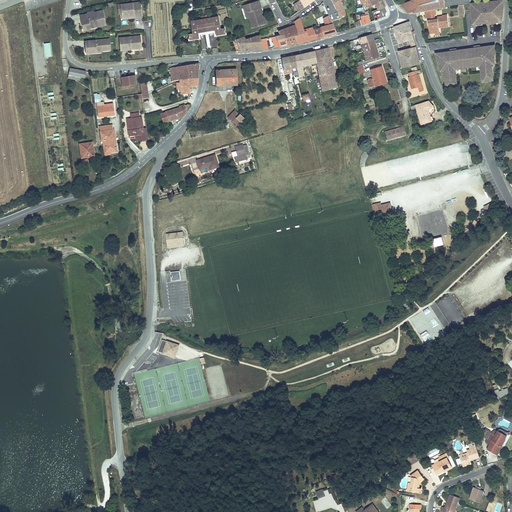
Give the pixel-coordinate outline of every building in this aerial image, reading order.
[(297,0),(294,2),(299,11),(305,7),(300,0),(297,0)] [(341,0),(332,0),(337,9),(344,6),(343,5),(341,0)] [(366,0),(367,0),(367,1),(368,7),(376,3),(379,9),(385,6),(384,3),(382,0),(366,0)] [(414,0),(402,4),(402,6),(404,9),(409,13),(410,13),(412,13),(414,12),(415,14),(426,12),(435,10),(453,6),(458,5),(463,4),(471,3),(470,0),(414,0)] [(504,0),(493,0),(484,1),(485,11),(504,8),(504,0)] [(132,1),(119,3),(120,12),(121,16),(133,14),(134,17),(142,16),(140,6),(133,7),(132,1)] [(260,1),(244,5),(245,9),(247,8),(250,18),(253,28),(267,24),(264,15),(263,16),(261,9),(262,8),(260,1)] [(484,1),(471,3),(472,13),(485,11),(484,1)] [(372,11),(375,20),(386,16),(387,15),(388,13),(385,6),(379,9),(372,11)] [(485,11),(472,13),(474,23),(487,22),(490,21),(503,19),(504,8),(485,11)] [(80,23),(82,22),(84,29),(89,28),(88,26),(96,24),(96,26),(105,24),(101,9),(93,11),(85,13),(78,15),(80,23)] [(435,10),(426,12),(427,19),(429,19),(429,21),(431,21),(431,16),(436,15),(435,10)] [(361,17),(362,25),(366,23),(370,22),(369,14),(361,17)] [(326,25),(333,23),(328,15),(323,18),(324,20),(326,25)] [(431,21),(429,21),(430,26),(432,25),(433,32),(441,32),(440,27),(450,26),(449,16),(448,15),(444,16),(444,17),(439,17),(439,19),(436,20),(436,15),(431,16),(431,21)] [(205,19),(207,31),(216,29),(217,35),(227,33),(226,27),(222,28),(219,16),(205,19)] [(295,36),(297,42),(306,40),(317,37),(314,30),(306,33),(305,30),(301,18),(296,21),(300,35),(295,36)] [(199,32),(207,31),(205,19),(191,22),(194,34),(190,35),(191,40),(200,38),(199,32)] [(283,29),(289,44),(290,44),(297,42),(295,36),(300,35),(296,21),(293,22),(294,25),(283,29)] [(411,22),(395,27),(400,42),(411,39),(415,38),(414,35),(417,34),(415,30),(414,31),(411,23),(411,22)] [(322,26),(320,27),(323,35),(337,31),(333,23),(326,25),(322,26)] [(432,25),(430,26),(431,35),(441,34),(441,32),(433,32),(432,25)] [(320,27),(314,29),(314,30),(317,37),(323,35),(320,27)] [(272,37),(274,47),(289,44),(283,29),(282,28),(279,28),(281,34),(272,37)] [(238,39),(241,51),(244,51),(263,49),(268,48),(266,38),(260,39),(260,34),(247,39),(245,36),(238,39)] [(373,34),(360,38),(362,43),(374,40),(373,34)] [(140,36),(130,37),(132,48),(142,47),(140,36)] [(130,37),(119,38),(121,51),(132,49),(132,48),(130,37)] [(110,40),(96,41),(97,52),(111,51),(110,40)] [(374,40),(362,43),(365,51),(377,48),(374,40)] [(96,41),(85,41),(85,54),(97,53),(97,52),(96,41)] [(475,47),(475,49),(476,55),(469,56),(471,65),(478,64),(478,65),(482,65),(486,64),(486,67),(483,68),(485,80),(489,79),(489,77),(496,76),(494,66),(493,62),(497,62),(496,49),(495,49),(494,44),(475,47)] [(403,51),(409,68),(419,66),(426,62),(420,45),(403,51)] [(317,51),(315,51),(317,63),(332,59),(329,48),(317,51)] [(365,51),(368,60),(380,57),(377,48),(365,51)] [(475,49),(459,52),(460,58),(467,57),(469,66),(471,65),(469,56),(476,55),(475,49)] [(441,58),(439,58),(443,71),(446,70),(447,74),(449,85),(456,83),(456,85),(460,84),(458,72),(455,73),(454,70),(458,69),(462,68),(462,67),(469,66),(467,57),(460,58),(459,52),(459,50),(440,54),(441,58)] [(305,68),(306,75),(309,74),(308,68),(307,68),(306,64),(311,62),(314,72),(319,71),(317,63),(315,51),(305,53),(303,53),(305,68)] [(295,55),(297,66),(299,75),(305,73),(304,68),(305,68),(303,53),(295,55)] [(285,69),(292,67),(290,56),(288,56),(283,57),(285,69)] [(319,71),(323,89),(338,85),(332,59),(317,63),(319,71)] [(185,67),(170,69),(172,76),(199,71),(199,67),(199,64),(185,67)] [(355,66),(357,75),(364,73),(362,64),(355,66)] [(371,69),(374,78),(382,76),(383,66),(371,69)] [(238,68),(224,69),(224,84),(238,83),(238,68)] [(84,79),(86,73),(80,71),(72,69),(70,75),(84,79)] [(189,87),(197,87),(198,75),(199,71),(172,76),(173,81),(180,79),(179,96),(184,96),(184,94),(189,94),(189,87)] [(408,78),(406,78),(410,90),(420,88),(416,76),(415,76),(414,73),(407,75),(408,78)] [(374,78),(366,81),(368,89),(376,87),(384,85),(382,76),(374,78)] [(134,77),(122,79),(123,87),(136,86),(134,77)] [(146,82),(140,84),(142,98),(148,97),(146,82)] [(107,108),(106,104),(103,105),(102,100),(96,101),(98,114),(104,113),(103,109),(107,108)] [(427,102),(413,106),(409,108),(410,111),(415,112),(418,124),(424,123),(428,121),(427,115),(425,116),(425,112),(430,106),(427,102)] [(103,109),(104,113),(114,112),(113,104),(106,104),(107,108),(103,109)] [(164,123),(183,116),(190,104),(180,107),(180,109),(161,113),(164,123)] [(234,120),(230,115),(228,118),(236,126),(240,122),(243,118),(239,114),(234,120)] [(140,142),(149,141),(148,133),(143,134),(141,118),(131,119),(133,131),(129,131),(129,137),(139,136),(140,142)] [(240,122),(236,126),(240,130),(244,126),(240,122)] [(112,128),(100,129),(103,148),(107,148),(107,149),(114,149),(114,145),(117,145),(116,139),(114,139),(112,128)] [(403,128),(384,133),(386,140),(405,136),(403,128)] [(91,139),(78,140),(80,153),(92,152),(91,139)] [(243,146),(235,148),(239,157),(241,157),(243,161),(248,159),(243,146)] [(213,155),(195,161),(198,169),(206,167),(205,165),(207,165),(209,169),(217,167),(213,155)] [(377,206),(376,206),(377,211),(386,209),(387,216),(391,216),(390,209),(389,203),(377,206)] [(490,203),(482,208),(486,215),(494,211),(490,203)] [(386,209),(377,211),(379,218),(387,216),(386,209)] [(181,241),(180,230),(164,232),(166,243),(181,241)] [(180,280),(179,272),(171,273),(172,281),(180,280)] [(428,322),(432,328),(438,324),(435,318),(428,322)] [(426,346),(433,342),(427,331),(420,335),(426,346)] [(170,354),(174,342),(160,338),(156,349),(170,354)] [(500,390),(502,396),(510,394),(508,387),(500,390)] [(491,434),(488,440),(492,442),(490,446),(489,448),(493,450),(492,453),(498,456),(503,447),(502,447),(508,436),(498,431),(495,436),(491,434)] [(459,457),(462,463),(466,465),(466,466),(471,464),(470,460),(470,459),(472,460),(479,457),(476,448),(470,450),(469,453),(468,454),(459,457)] [(436,475),(443,472),(443,471),(450,467),(446,459),(448,458),(446,455),(439,458),(441,461),(431,466),(436,475)] [(419,490),(418,490),(416,489),(416,485),(419,483),(423,480),(417,471),(410,476),(411,477),(410,484),(407,484),(406,492),(418,494),(419,490)] [(472,487),(468,499),(478,503),(483,491),(472,487)] [(318,498),(325,495),(323,488),(315,491),(318,498)] [(441,506),(439,510),(444,511),(452,511),(458,497),(448,494),(443,507),(441,506)]
